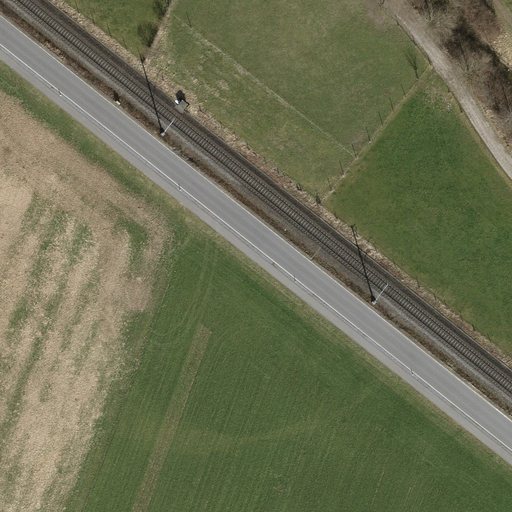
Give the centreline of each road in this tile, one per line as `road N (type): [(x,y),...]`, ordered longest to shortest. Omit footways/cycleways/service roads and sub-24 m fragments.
road 1 (tertiary): [(0,31),(511,437)]
road 2 (track): [(390,0),(454,78),(511,174)]
